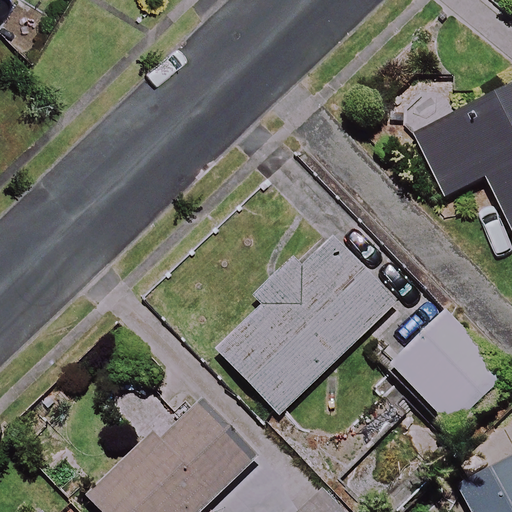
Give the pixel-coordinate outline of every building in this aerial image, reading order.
[(511,88),(414,139),(445,201),(482,182),(511,240),(511,88)] [(392,309),(327,241),(213,350),(278,418),(392,309)] [(504,383),(448,320),(390,372),(447,435),(504,383)] [(200,511),(251,467),(193,403),(87,498),(99,511),(200,511)] [(339,511),(293,460),(270,480),(298,511),(339,511)] [(511,511),(511,460),(459,491),(471,511),(511,511)] [(40,511),(69,511),(55,498),(40,511)]
